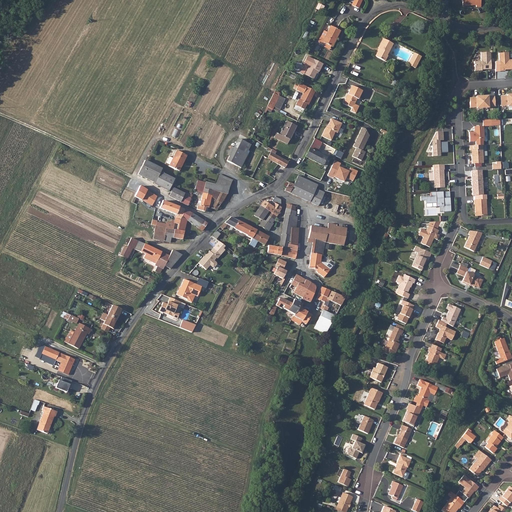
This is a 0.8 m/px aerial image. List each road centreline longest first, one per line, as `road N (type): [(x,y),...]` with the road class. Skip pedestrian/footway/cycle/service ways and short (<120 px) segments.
road 1 (unclassified): [(61,511),(104,366),(155,291),(217,218),(239,206)]
road 2 (residential): [(439,286),(373,458),(363,511)]
road 3 (unclassified): [(383,7),(360,28),(291,166),(271,189)]
road 4 (residential): [(511,221),(463,218),(457,96),(467,85)]
road 5 (track): [(138,180),(0,115)]
